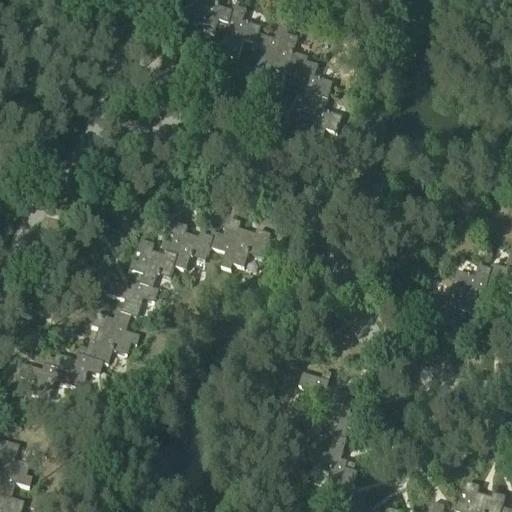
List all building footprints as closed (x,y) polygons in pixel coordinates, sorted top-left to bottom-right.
[(188,17),(185,29),(204,35),(202,42),(213,45),(215,37),(230,41),(225,61),(238,65),(243,48),(252,50),(250,55),(263,58),(261,65),(272,69),(270,74),(287,79),(286,84),(291,86),(289,92),(296,94),(296,96),(302,97),(296,118),(308,121),(306,129),(312,131),(306,151),(318,155),(324,134),(337,138),(341,124),(325,119),(333,90),(315,85),(318,74),(305,70),(307,64),(293,60),(297,45),(287,42),(288,37),(277,33),(273,47),(258,42),(260,35),(242,30),(246,17),(233,13),(232,19),(218,15),(222,0),(196,0),(195,5),(199,6),(195,19),(188,17)] [(20,372),(15,385),(33,391),(29,404),(46,409),(52,389),(79,398),(85,380),(102,385),(110,358),(123,362),(126,352),(134,354),(137,344),(123,340),(128,324),(135,326),(140,308),(152,312),(156,298),(151,296),(154,284),(169,288),(173,275),(185,279),(189,265),(206,270),(210,257),(225,262),(221,275),(231,278),(233,273),(244,277),(248,262),(263,266),(270,244),(255,240),(255,242),(240,237),(239,241),(224,237),(222,242),(212,239),(210,245),(200,242),(198,246),(186,242),(188,236),(174,232),(169,245),(172,246),(171,251),(165,250),(161,265),(148,261),(151,254),(137,250),(134,262),(138,263),(136,270),(129,268),(126,279),(132,281),(127,296),(108,290),(104,303),(123,309),(120,318),(114,316),(111,327),(105,325),(101,338),(96,336),(91,353),(86,351),(85,356),(77,353),(72,369),(53,363),(49,374),(41,372),(39,378),(20,372)] [(429,301),(425,317),(436,321),(431,339),(444,343),(449,323),(465,328),(467,320),(471,321),(476,302),(493,306),(495,299),(501,300),(502,297),(511,300),(511,261),(510,261),(506,277),(501,276),(502,274),(491,271),(490,276),(478,272),(474,284),(455,278),(447,306),(429,301)] [(301,382),(298,395),(309,398),(304,417),(332,424),(326,443),(333,445),(328,462),(316,458),(311,476),(329,481),(321,508),(333,511),(502,511),(505,504),(491,500),(486,503),(477,501),(479,494),(466,490),(462,504),(465,505),(463,511),(459,511),(458,511),(436,511),(430,510),(429,511),(364,511),(366,504),(352,500),(357,480),(353,479),(355,472),(341,468),(346,447),(344,447),(347,435),(366,440),(369,426),(349,422),(354,407),(346,404),(347,401),(327,396),(331,381),(322,379),(320,387),(301,382)] [(0,511),(19,511),(20,510),(9,507),(13,492),(27,496),(29,487),(23,486),(27,472),(14,469),(18,453),(0,448),(0,511)]
